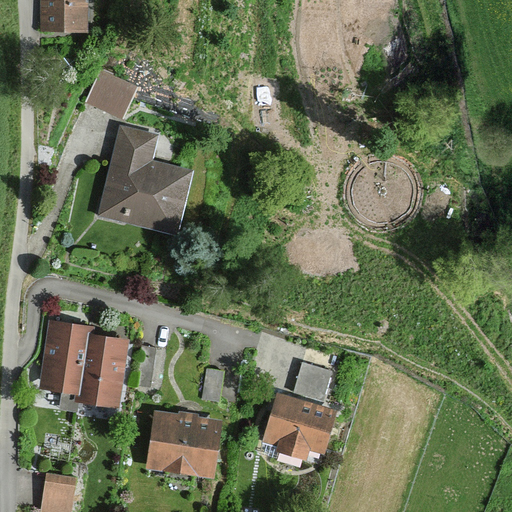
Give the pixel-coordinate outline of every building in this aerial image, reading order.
[(93,35),(92,0),(46,0),(47,35),(93,35)] [(125,112),(138,77),(100,62),(87,97),(125,112)] [(101,216),(175,234),(189,176),(149,166),(156,138),(122,130),(101,216)] [(126,408),(137,337),(97,331),(98,323),(54,316),(43,387),(84,393),(83,401),(126,408)] [(326,394),(334,365),(305,358),(297,387),(326,394)] [(203,396),(221,398),(225,367),(207,365),(203,396)] [(330,456),(342,411),(279,394),(266,439),(286,444),(283,454),(318,464),(321,454),(330,456)] [(219,480),(229,420),(161,409),(151,470),(219,480)] [(45,470),(41,506),(72,509),(75,473),(45,470)]
